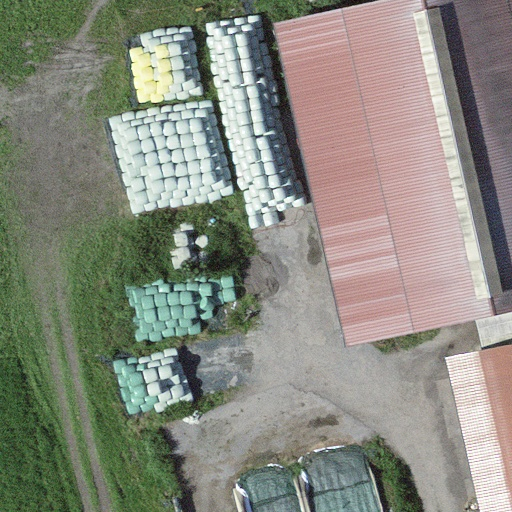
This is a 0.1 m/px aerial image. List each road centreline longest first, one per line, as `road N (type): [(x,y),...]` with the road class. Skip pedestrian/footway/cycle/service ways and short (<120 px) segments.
road 1 (track): [(256,52),(325,405),(398,403),(442,438),(457,511)]
road 2 (track): [(221,511),(207,455),(325,405)]
